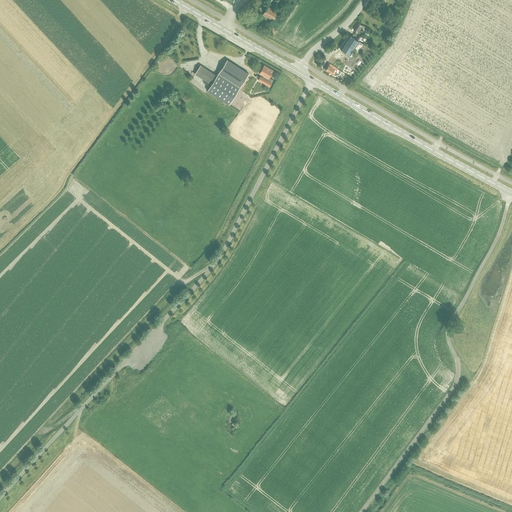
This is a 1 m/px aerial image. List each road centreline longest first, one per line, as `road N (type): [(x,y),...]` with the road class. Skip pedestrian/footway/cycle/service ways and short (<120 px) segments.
road 1 (track): [(0,498),(215,264),(311,80)]
road 2 (unclassified): [(511,194),(447,328),(457,380),(363,511)]
road 3 (secondary): [(296,71),(511,193)]
road 4 (secondary): [(173,0),(296,71)]
